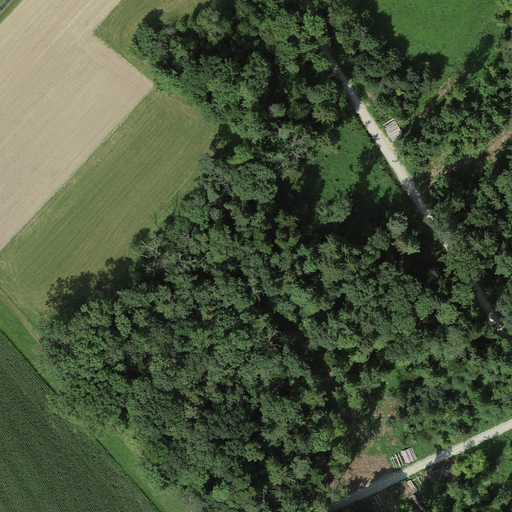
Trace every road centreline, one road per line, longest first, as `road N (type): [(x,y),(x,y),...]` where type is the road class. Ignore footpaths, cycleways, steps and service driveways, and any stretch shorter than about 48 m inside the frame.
road 1 (track): [(292,0),(511,348)]
road 2 (track): [(329,511),(511,425)]
